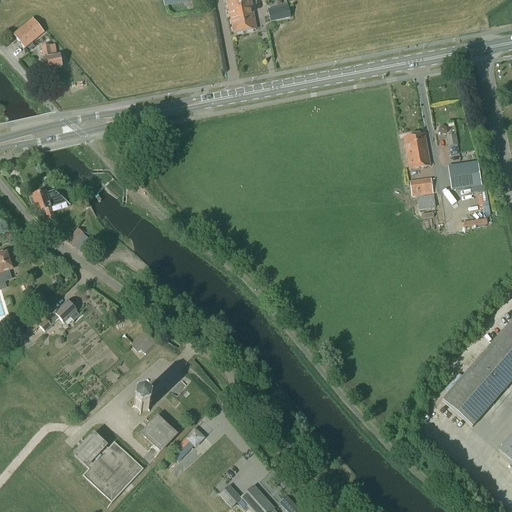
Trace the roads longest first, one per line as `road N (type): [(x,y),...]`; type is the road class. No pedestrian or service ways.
road 1 (primary): [(145,113),(511,43)]
road 2 (residential): [(242,387),(170,323),(42,231),(0,183)]
road 3 (track): [(195,343),(168,375),(159,368),(73,439),(61,428),(44,430),(0,482)]
road 4 (primary): [(0,148),(145,113)]
road 5 (primary): [(145,113),(88,117),(0,141)]
